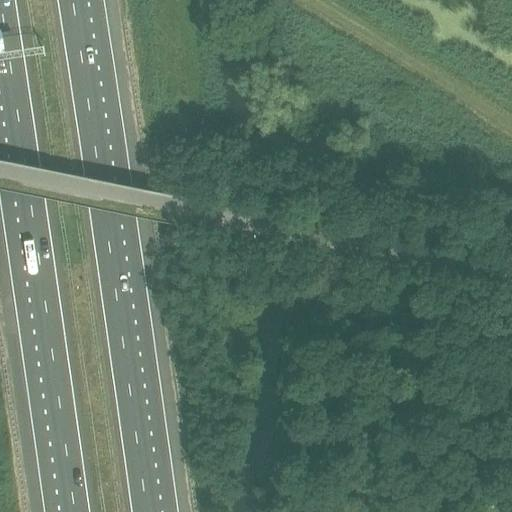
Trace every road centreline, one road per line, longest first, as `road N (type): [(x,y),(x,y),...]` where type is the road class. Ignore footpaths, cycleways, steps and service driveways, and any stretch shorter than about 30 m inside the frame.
road 1 (unclassified): [(511,274),(0,164)]
road 2 (motorway): [(155,511),(82,0)]
road 3 (motorway): [(0,2),(72,511)]
